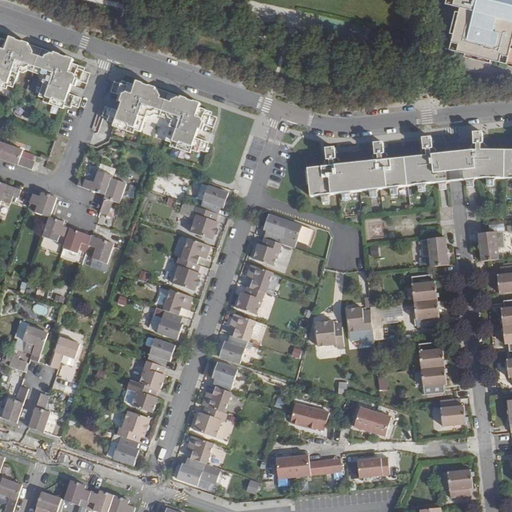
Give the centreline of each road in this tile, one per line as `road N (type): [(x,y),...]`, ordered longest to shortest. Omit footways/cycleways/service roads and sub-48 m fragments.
road 1 (residential): [(493,511),(449,114)]
road 2 (residential): [(255,196),(152,487)]
road 3 (residential): [(111,51),(284,111)]
road 4 (residential): [(284,111),(342,125),(449,114)]
road 5 (residential): [(62,191),(111,51)]
